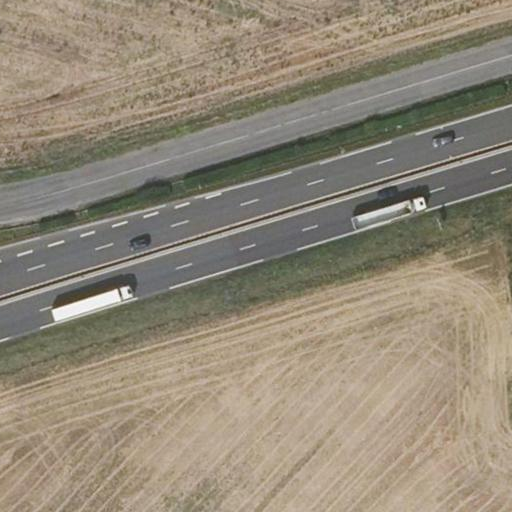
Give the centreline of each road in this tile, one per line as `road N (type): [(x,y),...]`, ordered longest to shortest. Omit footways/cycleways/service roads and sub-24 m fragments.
road 1 (primary): [(0,322),(511,167)]
road 2 (tertiary): [(511,56),(0,206)]
road 3 (primary): [(352,171),(0,278)]
road 4 (primary): [(352,171),(0,255)]
road 5 (primary): [(511,123),(352,171)]
